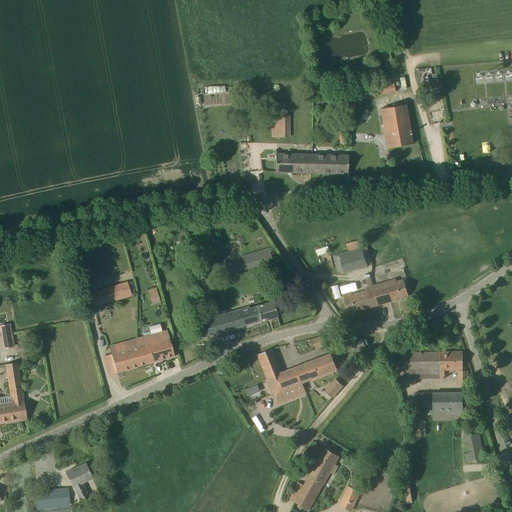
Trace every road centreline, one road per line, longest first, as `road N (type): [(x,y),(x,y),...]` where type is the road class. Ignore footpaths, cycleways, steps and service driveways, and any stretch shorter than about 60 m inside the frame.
road 1 (tertiary): [(0,461),(260,340),(328,325)]
road 2 (unclassified): [(0,241),(131,211),(261,199)]
road 3 (unclassified): [(261,199),(511,176)]
road 4 (track): [(274,511),(302,444),(381,346),(383,325)]
road 5 (unclassified): [(511,476),(459,299)]
road 6 (unclassified): [(328,325),(261,199)]
road 7 (tertiary): [(328,325),(383,325),(459,299)]
